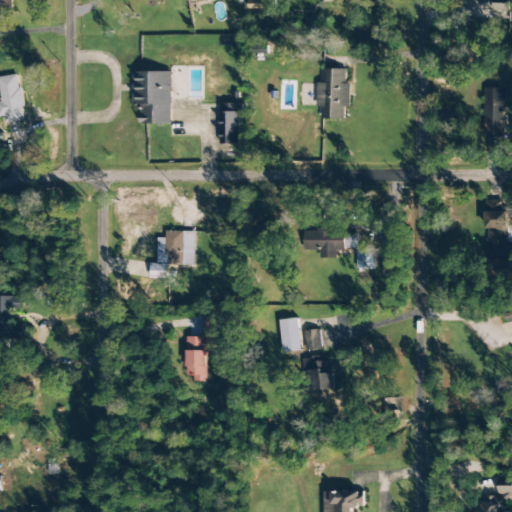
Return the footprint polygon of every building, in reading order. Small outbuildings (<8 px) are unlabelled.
[(0,0),(0,9),(13,9),(13,0),(0,0)] [(493,0),(494,13),(509,13),(509,0),(493,0)] [(317,84),(317,107),(322,107),(321,119),(345,119),(345,108),(350,108),(350,83),(346,83),(346,69),(323,69),(323,84),(317,84)] [(141,124),(171,125),(172,72),(133,72),(133,105),(141,105),(141,124)] [(0,121),(24,119),(19,75),(0,77),(0,92),(1,103),(0,102),(0,121)] [(505,137),(504,88),(483,89),(484,137),(505,137)] [(221,144),(240,144),(240,113),(243,113),(243,104),(220,104),(221,144)] [(501,201),(485,201),(484,255),(506,255),(507,209),(501,209),(501,201)] [(305,230),(304,250),(320,251),(320,258),(336,259),(337,249),(358,250),(359,232),(305,230)] [(166,232),(166,265),(183,266),(183,236),(195,237),(195,233),(166,232)] [(375,269),(375,249),(357,249),(357,269),(375,269)] [(23,297),(0,296),(0,339),(21,340),(21,327),(12,327),(12,311),(23,311),(23,297)] [(205,332),(218,331),(218,313),(204,313),(205,332)] [(283,353),(301,352),(298,319),(280,320),(283,353)] [(322,350),(321,330),(304,331),(304,351),(322,350)] [(207,380),(207,353),(216,353),(216,337),(186,337),(185,380),(207,380)] [(332,360),(321,361),(321,357),(304,358),(306,391),(334,390),(332,360)] [(499,496),(482,497),(482,508),(477,509),(477,511),(505,511),(505,499),(511,499),(511,478),(498,478),(499,496)] [(324,493),(324,511),(354,511),(354,508),(365,508),(365,492),(324,493)]
